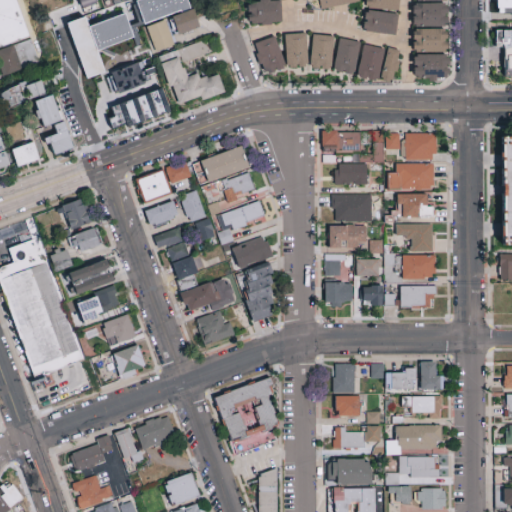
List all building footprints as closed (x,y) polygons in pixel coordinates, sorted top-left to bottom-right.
[(0,0),(18,0),(19,1),(31,36),(3,47),(0,48),(0,0)] [(268,0),(246,2),(248,25),(281,22),(280,0),(268,0)] [(358,3),(357,0),(317,0),(319,9),(358,3)] [(363,0),(363,8),(398,10),(398,0),(363,0)] [(511,0),(496,0),(496,14),(511,14),(511,0)] [(411,27),(445,27),(445,3),(411,3),(411,27)] [(177,35),(199,26),(191,9),(170,18),(177,35)] [(363,34),(396,34),(396,13),(363,13),(363,34)] [(145,27),(155,52),(174,45),(164,20),(145,27)] [(445,29),(411,29),(411,52),(445,52),(445,29)] [(502,77),(511,77),(511,29),(494,29),(494,48),(502,48),(502,77)] [(284,66),(306,66),(306,34),(284,34),(284,66)] [(283,68),(275,36),(253,42),(262,74),(283,68)] [(330,68),(330,36),(311,36),(311,68),(330,68)] [(0,76),(40,61),(31,37),(0,48),(0,76)] [(353,74),(358,42),(337,38),(332,71),(353,74)] [(224,91),(218,73),(198,80),(196,74),(185,78),(180,62),(206,53),(202,42),(158,56),(175,107),(224,91)] [(363,46),(356,77),(375,82),(383,51),(363,46)] [(388,50),(379,81),(390,84),(398,53),(388,50)] [(412,79),(447,79),(447,56),(412,56),(412,79)] [(104,72),(112,95),(148,82),(139,59),(104,72)] [(0,92),(0,99),(3,109),(45,95),(39,79),(0,92)] [(41,128),(52,124),(56,135),(45,138),(51,156),(72,149),(53,95),(32,102),(41,128)] [(114,108),(116,116),(110,118),(114,131),(143,121),(136,101),(114,108)] [(321,152),(359,152),(359,140),(366,140),(366,132),(321,132),(321,152)] [(357,155),(357,162),(383,161),(382,132),(371,132),(371,155),(357,155)] [(384,134),(384,150),(398,149),(398,134),(384,134)] [(404,134),(404,161),(431,161),(431,154),(435,154),(435,134),(404,134)] [(511,138),(501,139),(501,228),(500,228),(500,240),(502,240),(502,247),(511,247),(511,138)] [(0,168),(9,165),(0,140),(0,168)] [(38,160),(33,143),(10,150),(15,167),(38,160)] [(199,162),(207,182),(247,167),(240,147),(199,162)] [(169,183),(190,177),(186,163),(165,169),(169,183)] [(394,163),(394,173),(385,173),(385,191),(399,191),(399,190),(414,190),(414,191),(418,191),(420,190),(433,190),(433,163),(394,163)] [(333,185),(367,185),(367,164),(333,164),(333,185)] [(170,194),(162,171),(134,181),(142,204),(170,194)] [(220,182),(226,201),(254,192),(248,173),(220,182)] [(189,221),(204,216),(195,191),(180,196),(189,221)] [(371,194),(332,194),(332,222),(371,222),(371,194)] [(394,195),(394,205),(401,205),(400,218),(432,219),(433,208),(424,208),(424,195),(394,195)] [(60,205),(67,230),(93,223),(86,198),(60,205)] [(143,211),(149,226),(178,217),(172,201),(143,211)] [(220,214),(225,231),(264,220),(259,202),(220,214)] [(200,239),(214,236),(210,218),(196,221),(200,239)] [(396,225),(396,236),(405,236),(405,239),(411,239),(411,252),(431,252),(435,251),(435,237),(430,235),(430,225),(396,225)] [(0,230),(0,239),(14,234),(11,226),(0,230)] [(364,249),(364,226),(327,226),(327,249),(364,249)] [(73,254),(100,244),(95,228),(67,238),(73,254)] [(176,280),(197,273),(191,254),(188,255),(180,228),(153,236),(157,249),(166,247),(176,280)] [(0,266),(0,285),(34,378),(85,359),(40,236),(8,248),(13,262),(0,266)] [(231,248),(237,269),(272,257),(265,237),(231,248)] [(368,240),(369,253),(381,252),(380,240),(368,240)] [(71,265),(65,249),(48,255),(54,272),(71,265)] [(498,260),(498,266),(500,266),(499,280),(511,280),(511,254),(499,254),(498,260)] [(346,263),(346,255),(324,255),(324,276),(339,276),(339,263),(346,263)] [(434,255),(401,255),(401,280),(434,280),(434,255)] [(355,276),(379,276),(379,259),(355,259),(355,276)] [(73,294),(113,282),(106,260),(67,273),(73,294)] [(244,303),(252,322),(271,315),(265,298),(272,296),(269,289),(272,288),(268,278),(273,276),(269,266),(245,275),(248,283),(246,284),(250,294),(247,295),(249,301),(244,303)] [(180,291),(186,311),(209,305),(210,309),(234,303),(227,278),(180,291)] [(351,304),(351,282),(324,282),(324,304),(351,304)] [(383,296),(383,286),(361,286),(361,306),(393,306),(393,296),(383,296)] [(434,309),(434,286),(399,286),(399,309),(434,309)] [(120,306),(114,287),(98,292),(105,311),(120,306)] [(75,304),(83,325),(103,318),(95,296),(75,304)] [(195,320),(203,346),(233,337),(225,311),(195,320)] [(108,344),(115,341),(116,344),(134,337),(126,315),(101,324),(108,344)] [(119,380),(146,370),(136,345),(110,355),(119,380)] [(439,390),(439,362),(418,362),(418,390),(439,390)] [(332,393),(355,393),(355,364),(332,364),(332,393)] [(384,389),(415,389),(415,370),(383,371),(382,364),(370,364),(370,378),(384,378),(384,389)] [(511,365),(503,365),(503,389),(511,389),(511,365)] [(230,443),(278,425),(266,393),(272,390),(267,377),(213,397),(230,443)] [(360,416),(360,396),(334,397),(334,416),(360,416)] [(440,417),(440,397),(401,397),(401,407),(410,407),(410,417),(440,417)] [(378,423),(378,413),(368,413),(368,423),(378,423)] [(134,428),(142,450),(175,438),(167,416),(134,428)] [(440,425),(393,425),(393,450),(440,450),(440,425)] [(511,425),(503,425),(503,445),(511,445),(511,425)] [(113,432),(123,460),(129,458),(131,462),(143,458),(140,451),(136,452),(127,427),(113,432)] [(365,449),(365,442),(380,442),(380,427),(333,427),(333,449),(365,449)] [(75,473),(104,462),(101,454),(112,450),(108,438),(67,454),(75,473)] [(438,457),(397,457),(397,473),(385,473),(385,494),(393,494),(393,504),(410,504),(410,487),(397,487),(397,478),(438,478),(438,457)] [(511,458),(503,458),(503,481),(511,481),(511,458)] [(369,460),(325,460),(325,485),(369,485),(369,460)] [(0,478),(0,511),(29,511),(12,466),(0,478)] [(276,511),(276,471),(257,471),(257,511),(276,511)] [(170,506),(198,497),(190,473),(162,483),(170,506)] [(99,487),(94,475),(69,485),(80,510),(112,497),(106,484),(99,487)] [(511,487),(501,487),(501,507),(511,507),(511,487)] [(374,511),(374,488),(330,489),(330,511),(374,511)] [(417,489),(417,509),(444,509),(444,489),(417,489)] [(88,511),(135,511),(132,502),(116,508),(113,502),(88,511)] [(202,511),(200,503),(173,510),(173,511),(202,511)]
